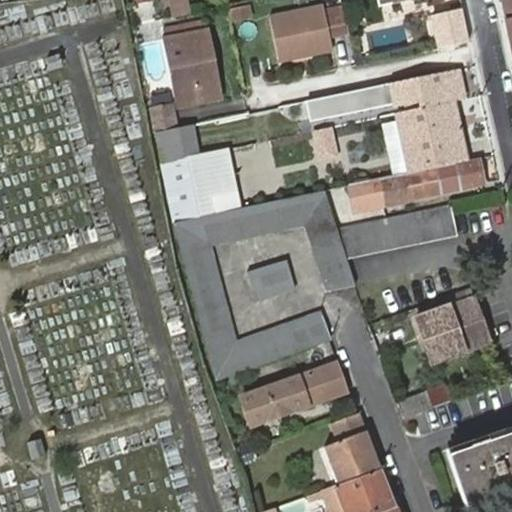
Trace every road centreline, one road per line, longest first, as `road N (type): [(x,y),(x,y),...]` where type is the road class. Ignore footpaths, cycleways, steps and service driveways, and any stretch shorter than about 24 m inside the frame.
road 1 (residential): [(425,511),(344,310)]
road 2 (residential): [(511,149),(479,0)]
